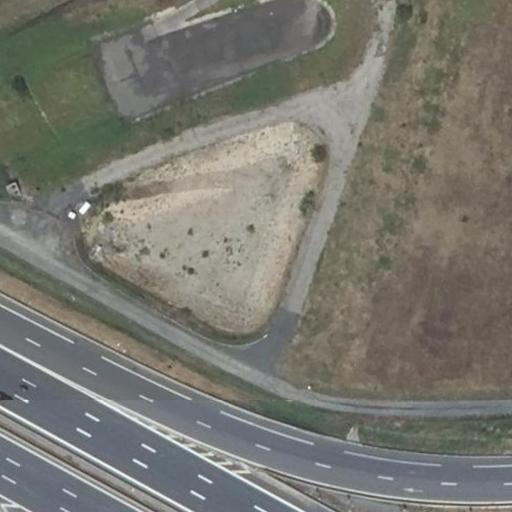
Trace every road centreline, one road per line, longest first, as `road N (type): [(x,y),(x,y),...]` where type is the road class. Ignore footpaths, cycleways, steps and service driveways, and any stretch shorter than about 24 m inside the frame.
road 1 (motorway): [(511,483),(401,480),(283,454),(172,411),(0,324)]
road 2 (motorway): [(246,511),(0,376)]
